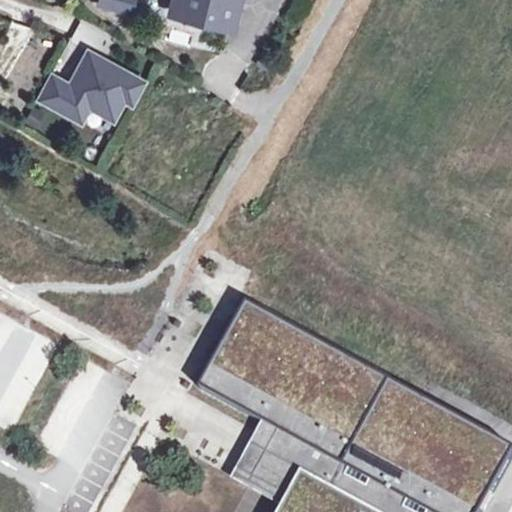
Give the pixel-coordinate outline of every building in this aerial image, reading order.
[(236,0),(171,0),(170,5),(200,12),(198,19),(230,27),(236,0)] [(290,0),(282,16),(303,27),(316,0),(290,0)] [(168,12),(198,19),(200,12),(170,5),(168,12)] [(22,42),(0,84),(0,116),(1,117),(37,51),(22,42)] [(46,56),(37,51),(1,117),(10,122),(46,56)] [(77,127),(85,112),(109,125),(120,105),(127,109),(139,86),(83,57),(65,92),(54,113),(53,115),(77,127)] [(65,92),(47,83),(36,104),(54,113),(65,92)] [(485,511),(511,464),(511,448),(249,303),(201,389),(263,424),(247,453),(233,478),(285,507),(282,511),(485,511)]
